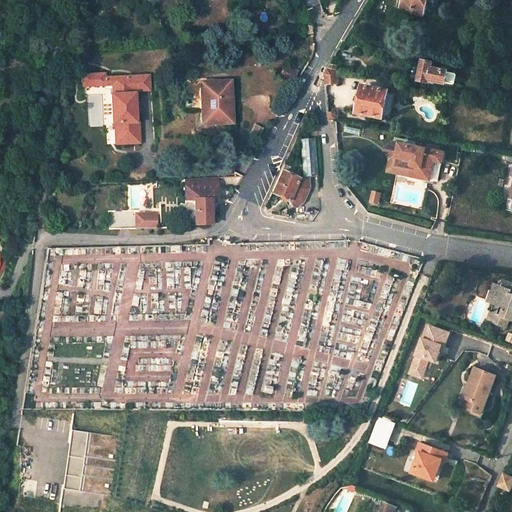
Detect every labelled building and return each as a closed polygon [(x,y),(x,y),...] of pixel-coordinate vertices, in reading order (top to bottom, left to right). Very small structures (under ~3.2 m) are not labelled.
[(397,0),(403,1),(400,11),(423,16),(426,0),(397,0)] [(424,61),(419,81),(428,83),(429,82),(434,83),(435,82),(446,85),(447,84),(452,85),(455,84),(456,76),(455,74),(449,73),(449,72),(435,69),(436,64),(424,61)] [(279,74),(291,81),(294,76),(290,73),(291,71),(283,67),(279,74)] [(325,73),(326,86),(339,85),(338,71),(335,70),(327,69),(325,73)] [(109,82),(108,75),(94,76),(94,72),(83,73),(84,84),(109,82)] [(143,73),(123,74),(123,83),(126,82),(127,88),(144,87),(143,73)] [(111,122),(113,142),(136,140),(135,119),(132,119),(130,91),(127,91),(127,88),(126,82),(123,83),(123,74),(108,75),(109,82),(109,92),(107,93),(109,122),(111,122)] [(204,109),(200,109),(200,124),(230,123),(228,82),(213,83),(214,88),(203,88),(204,109)] [(199,83),(200,109),(204,109),(203,88),(214,88),(213,83),(199,83)] [(362,86),(357,112),(382,117),(383,116),(389,117),(394,94),(388,93),(388,91),(362,86)] [(431,90),(415,87),(413,98),(430,95),(431,90)] [(316,138),(302,138),(304,176),(318,175),(316,138)] [(389,141),(378,148),(386,158),(402,162),(402,159),(408,159),(405,175),(429,180),(433,161),(437,162),(439,151),(389,141)] [(433,161),(429,180),(433,181),(437,162),(433,161)] [(303,208),(310,194),(294,186),(297,179),(286,174),(290,166),(284,164),(270,193),(287,201),(302,208),(303,208)] [(193,199),(193,224),(209,224),(209,200),(215,200),(215,183),(215,177),(184,179),(184,199),(193,199)] [(215,183),(215,200),(227,199),(237,183),(215,183)] [(373,191),(371,201),(379,203),(381,189),(378,188),(377,192),(373,191)] [(298,217),(302,208),(287,201),(282,210),(298,217)] [(155,228),(155,213),(134,213),(134,228),(155,228)] [(487,300),(493,302),(499,286),(493,283),(487,300)] [(499,286),(493,302),(498,305),(494,314),(492,322),(493,322),(491,327),(499,329),(500,325),(507,327),(510,319),(511,319),(511,294),(510,293),(511,290),(499,286)] [(442,363),(453,331),(427,322),(410,374),(426,379),(432,360),(442,363)] [(495,375),(474,367),(468,382),(470,383),(464,398),(483,406),(495,375)] [(378,416),(371,443),(390,448),(397,420),(378,416)] [(419,453),(412,472),(435,480),(441,461),(446,463),(449,454),(419,443),(416,452),(419,453)] [(511,477),(505,474),(500,485),(508,489),(511,488),(511,486),(511,477)] [(386,502),(381,511),(395,511),(397,507),(386,502)]
